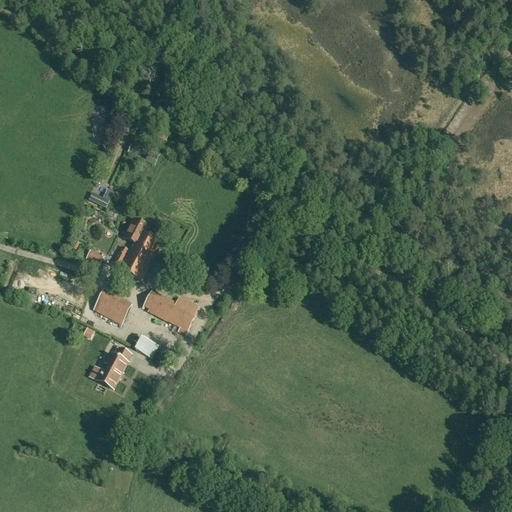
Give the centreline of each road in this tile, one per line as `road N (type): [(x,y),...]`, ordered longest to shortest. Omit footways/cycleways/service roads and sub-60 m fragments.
road 1 (track): [(511,365),(0,7)]
road 2 (unknown): [(293,212),(222,294),(162,282)]
